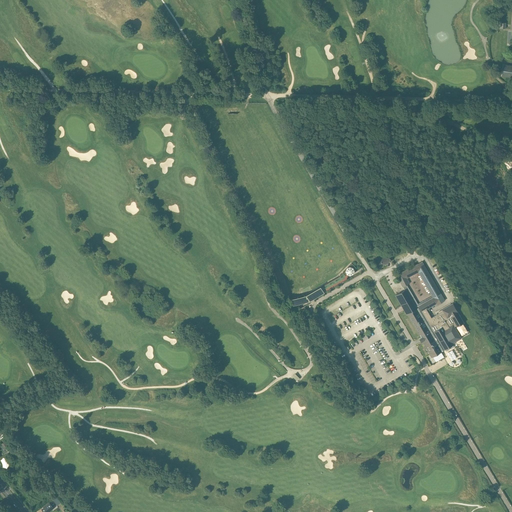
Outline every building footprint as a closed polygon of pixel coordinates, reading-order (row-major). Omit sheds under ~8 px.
[(511,77),(511,65),(503,65),(501,76),(511,77)] [(378,260),(376,261),(379,267),(391,260),(388,253),(378,258),(378,260)] [(423,261),(397,275),(403,287),(409,283),(407,278),(418,272),(421,278),(432,296),(415,305),(406,289),(395,295),(401,305),(406,315),(407,315),(421,338),(423,341),(423,342),(430,355),(431,358),(454,346),(453,344),(461,340),(460,340),(453,328),(456,326),(457,327),(464,323),(458,312),(459,312),(453,303),(438,312),(439,313),(431,317),(427,309),(436,304),(437,305),(445,300),(429,273),(423,261)] [(321,287),(306,295),(291,299),(291,300),(293,306),(309,302),(310,301),(311,301),(324,293),(324,292),(348,279),(357,269),(352,263),(338,276),(321,287)] [(4,441),(2,444),(5,448),(4,450),(7,453),(8,451),(11,449),(4,441)]
